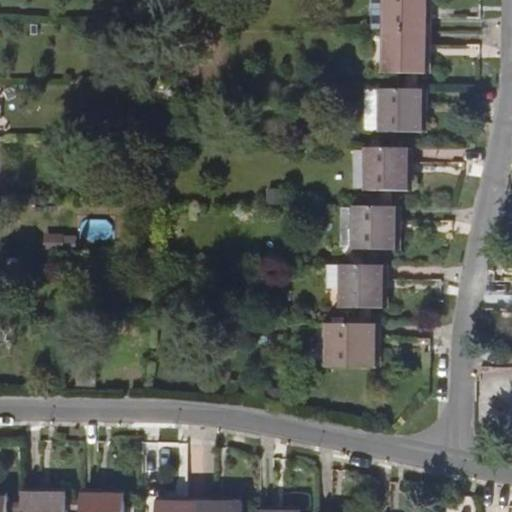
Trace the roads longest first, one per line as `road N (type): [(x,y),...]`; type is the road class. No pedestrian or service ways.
road 1 (residential): [(511,16),(507,95),(469,278),(447,462)]
road 2 (residential): [(447,462),(225,419),(0,411)]
